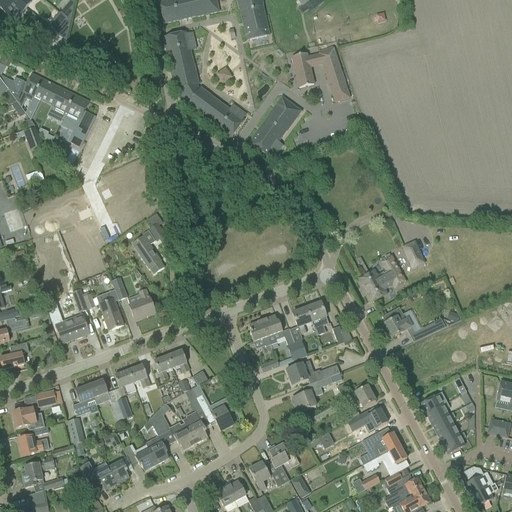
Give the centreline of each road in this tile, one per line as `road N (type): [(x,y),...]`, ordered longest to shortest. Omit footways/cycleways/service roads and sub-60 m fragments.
road 1 (residential): [(0,393),(227,313)]
road 2 (unclassified): [(330,275),(274,178),(172,124)]
road 3 (residential): [(436,474),(330,275)]
road 4 (residential): [(184,483),(263,427),(227,313)]
road 5 (residential): [(110,236),(87,185),(125,103)]
road 6 (unclassified): [(125,103),(0,37)]
